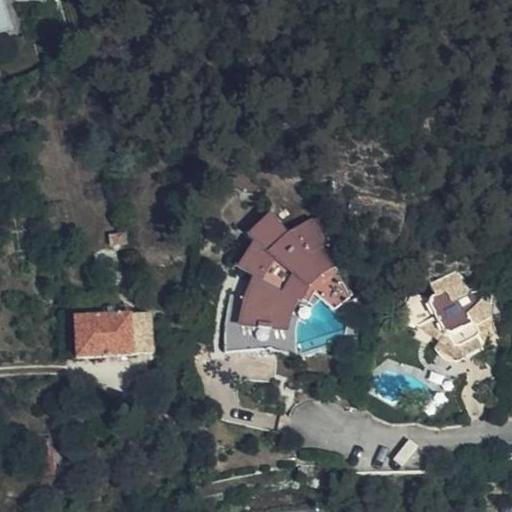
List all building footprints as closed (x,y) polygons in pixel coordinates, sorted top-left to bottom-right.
[(0,34),(9,31),(0,2),(0,34)] [(24,138),(19,117),(6,120),(10,140),(24,138)] [(332,249),(342,241),(343,240),(333,228),(323,236),(312,225),(291,241),(272,225),(248,244),(259,259),(240,272),(242,275),(251,287),(244,304),(241,304),(242,330),(257,331),(258,333),(273,334),(273,330),(286,331),(286,328),(293,327),(296,309),(293,309),(299,292),(315,280),(313,276),(325,267),(328,270),(343,260),(332,249)] [(489,320),(490,299),(482,292),(466,298),(456,277),(439,284),(429,264),(405,276),(412,290),(408,293),(400,291),(395,297),(391,314),(397,324),(414,333),(426,322),(437,330),(431,353),(448,361),(461,361),(484,348),(479,337),(481,328),(480,324),(489,320)] [(349,270),(328,270),(329,280),(349,279),(349,270)] [(150,355),(149,316),(113,317),(113,312),(75,314),(77,359),(150,355)]
